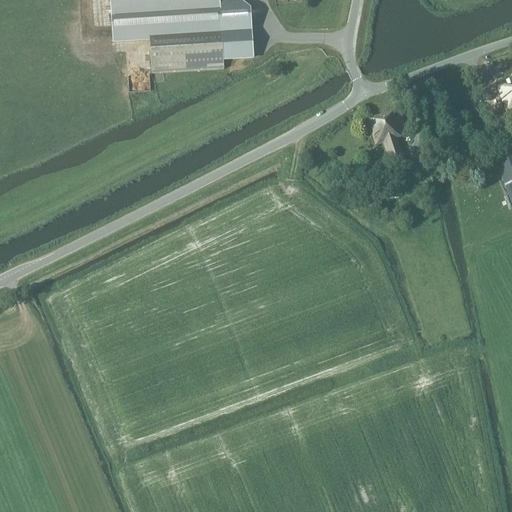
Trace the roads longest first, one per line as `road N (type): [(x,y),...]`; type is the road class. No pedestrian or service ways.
road 1 (unclassified): [(0,281),(363,95)]
road 2 (track): [(422,368),(365,246),(287,191),(298,133)]
road 3 (unclassified): [(511,40),(363,95)]
